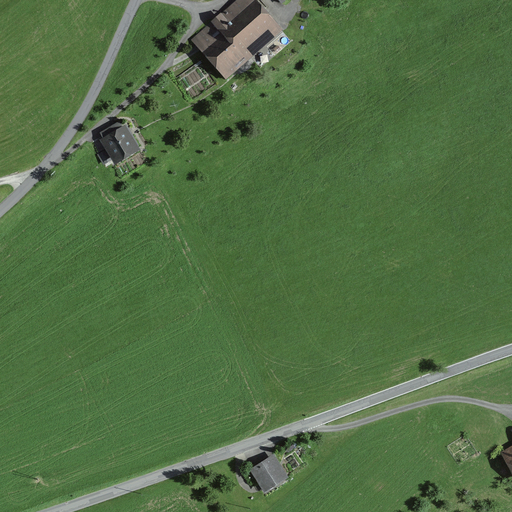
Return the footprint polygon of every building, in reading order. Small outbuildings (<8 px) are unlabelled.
[(284,31),(256,0),(236,0),(191,40),(226,80),(284,31)] [(141,150),(123,119),(99,133),(102,138),(94,142),(104,162),(111,158),(115,165),(141,150)] [(291,443),(285,449),(288,453),(294,447),(291,443)] [(511,473),(511,445),(501,452),(511,473)] [(274,454),(249,469),(265,493),(288,478),(274,454)]
